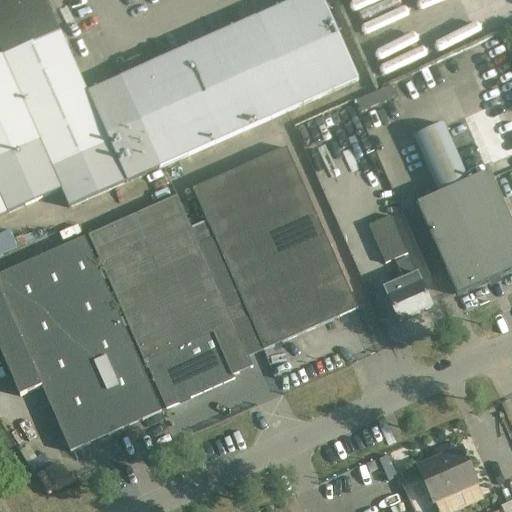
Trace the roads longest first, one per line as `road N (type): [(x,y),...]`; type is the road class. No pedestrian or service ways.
road 1 (unclassified): [(137,511),(511,345)]
road 2 (unknown): [(296,151),(404,393)]
